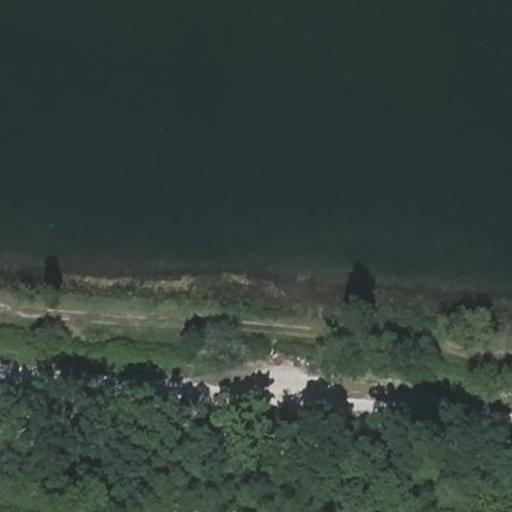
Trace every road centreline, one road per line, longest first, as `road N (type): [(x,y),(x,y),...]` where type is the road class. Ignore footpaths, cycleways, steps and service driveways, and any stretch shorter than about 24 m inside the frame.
road 1 (track): [(511,420),(0,373)]
road 2 (track): [(511,347),(0,303)]
